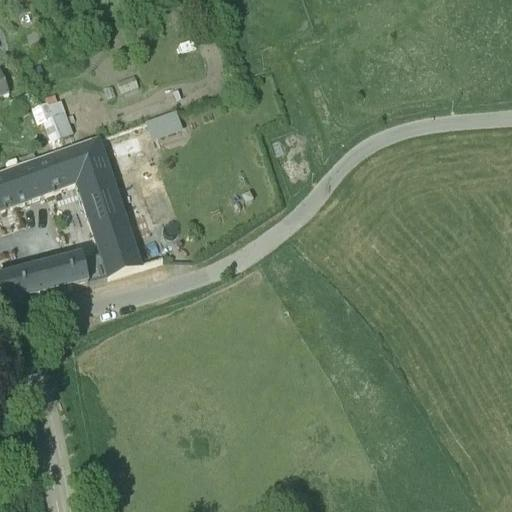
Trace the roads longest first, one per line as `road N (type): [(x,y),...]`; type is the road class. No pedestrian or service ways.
road 1 (unclassified): [(0,335),(221,269),(283,231),(372,144),(511,118)]
road 2 (tertiary): [(0,335),(36,402),(57,511)]
